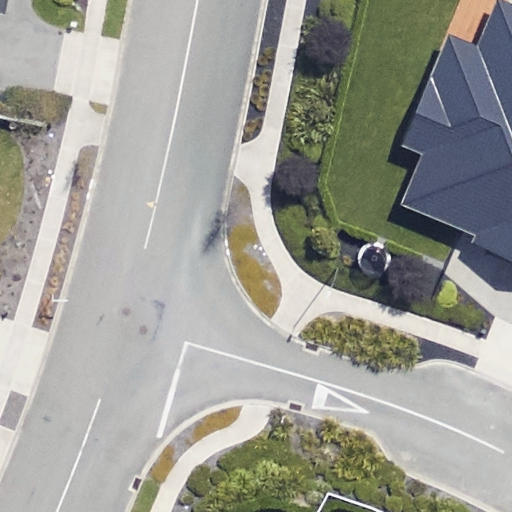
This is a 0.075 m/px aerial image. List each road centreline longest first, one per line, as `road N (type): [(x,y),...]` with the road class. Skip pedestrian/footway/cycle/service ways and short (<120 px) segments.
road 1 (residential): [(511,454),(302,375),(126,329)]
road 2 (residential): [(198,0),(126,329)]
road 3 (residential): [(126,329),(56,511)]
